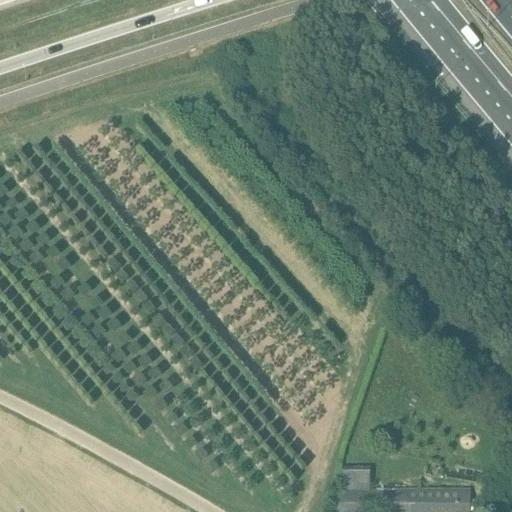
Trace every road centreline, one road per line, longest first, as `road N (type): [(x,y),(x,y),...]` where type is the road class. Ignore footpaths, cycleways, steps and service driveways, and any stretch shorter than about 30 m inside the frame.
road 1 (unclassified): [(208,511),(0,395)]
road 2 (primary): [(0,68),(213,0)]
road 3 (motorway): [(429,0),(511,99)]
